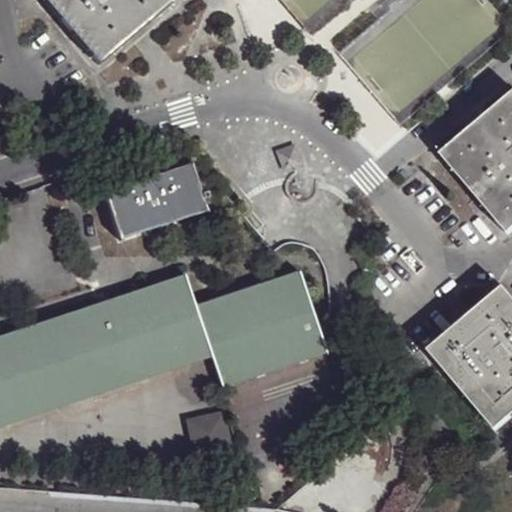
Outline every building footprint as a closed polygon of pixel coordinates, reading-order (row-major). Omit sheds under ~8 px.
[(41,0),(95,65),(170,1),(169,0),(41,0)] [(511,93),(441,154),(508,233),(511,229),(511,93)] [(203,214),(186,167),(104,193),(119,240),(203,214)] [(0,426),(207,357),(218,388),(324,354),(315,325),(298,273),(191,308),(181,276),(0,337),(0,426)] [(426,352),(494,432),(511,416),(511,300),(501,287),(426,352)] [(235,449),(224,412),(185,421),(195,460),(235,449)]
